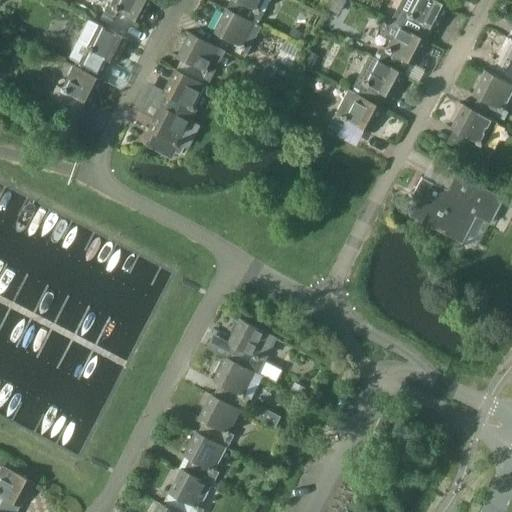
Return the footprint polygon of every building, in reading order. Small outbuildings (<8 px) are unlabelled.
[(114,0),(112,5),(107,3),(102,11),(113,18),(117,10),(141,23),(153,0),(114,0)] [(261,0),(236,0),(256,10),(261,0)] [(339,14),(346,0),(332,0),(328,8),(339,14)] [(400,0),(390,21),(397,26),(398,24),(424,38),(430,27),(435,30),(449,5),(439,0),(400,0)] [(259,26),(254,23),(255,22),(225,7),(212,32),(241,47),(238,53),(243,56),(248,49),(259,26)] [(258,20),(262,12),(257,10),(253,17),(258,20)] [(76,61),(74,65),(101,78),(111,60),(116,63),(128,39),(88,19),(68,57),(76,61)] [(380,45),(372,56),(375,57),(403,72),(408,62),(413,64),(427,40),(424,38),(398,24),(397,26),(390,21),(388,20),(380,35),(389,41),(385,48),(380,45)] [(225,51),(217,46),(189,31),(176,56),(201,69),(197,75),(209,82),(225,51)] [(499,63),(494,74),(511,83),(511,38),(506,35),(493,60),(499,63)] [(358,88),(356,92),(379,105),(386,94),(391,97),(404,73),(403,72),(375,57),(372,56),(370,55),(353,86),(358,88)] [(103,79),(101,78),(74,65),(73,64),(61,88),(56,85),(42,112),(52,117),(55,111),(73,121),(84,102),(90,105),(103,79)] [(149,83),(142,95),(189,119),(195,109),(191,107),(203,83),(174,67),(162,89),(149,83)] [(476,97),(470,108),(495,122),(498,117),(503,120),(507,112),(501,108),(511,87),(511,83),(494,74),(484,69),(470,94),(476,97)] [(379,105),(356,92),(348,88),(336,111),(335,111),(331,119),(335,122),(332,127),(357,140),(363,129),(369,132),(383,107),(379,105)] [(189,119),(142,95),(134,109),(151,119),(146,129),(153,132),(147,142),(170,155),(173,150),(178,154),(184,147),(187,148),(200,124),(189,119)] [(498,123),(495,122),(470,108),(462,103),(448,128),(473,141),(467,152),(482,161),(486,155),(481,152),(498,123)] [(420,194),(409,215),(462,243),(476,216),(488,222),(502,197),(455,173),(446,189),(425,179),(418,193),(420,194)] [(224,355),(225,355),(254,371),(259,373),(277,337),(268,333),(239,318),(227,342),(230,344),(224,355)] [(218,383),(212,395),(239,408),(240,408),(246,397),(241,395),(254,371),(225,355),(212,380),(218,383)] [(203,420),(198,431),(224,445),(225,445),(227,446),(233,434),(228,431),(239,408),(212,395),(209,393),(197,417),(203,420)] [(188,458),(182,468),(209,483),(209,484),(212,486),(219,473),(212,469),(224,445),(198,431),(195,430),(182,455),(188,458)] [(0,511),(10,511),(15,503),(20,505),(33,480),(4,465),(0,472),(0,511)] [(167,492),(162,503),(179,511),(201,511),(203,510),(197,507),(209,484),(209,483),(182,468),(180,467),(167,492)] [(179,511),(162,503),(159,501),(152,511),(179,511)]
